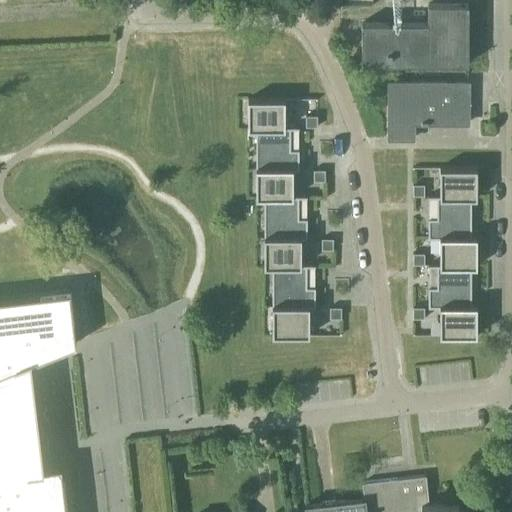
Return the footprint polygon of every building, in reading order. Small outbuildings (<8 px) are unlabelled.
[(466,63),(467,4),(427,4),(427,23),(362,22),(362,62),(466,63)] [(413,122),(467,122),(467,83),(390,83),(390,138),(413,138),(413,122)] [(247,128),(256,129),(285,129),(285,127),(284,98),(247,99),(247,128)] [(305,127),(317,127),(317,115),(305,115),(305,127)] [(298,149),(290,149),(290,142),(297,141),(297,128),(298,128),(298,127),(285,127),(285,129),(256,129),(256,169),(292,169),(298,169),(298,149)] [(439,168),(439,196),(439,198),(470,198),(476,198),(476,167),(439,168)] [(256,197),(264,197),(292,197),(292,196),(292,169),(256,169),(256,197)] [(313,169),(313,181),(325,181),(325,170),(313,169)] [(424,184),(413,184),(413,196),(424,196),(424,184)] [(301,238),(307,238),(307,218),(298,218),(298,210),(305,210),(305,197),(306,197),(306,196),(292,196),(292,197),(264,197),(264,238),(301,238)] [(428,218),(428,238),(439,238),(439,236),(470,236),(470,198),(439,198),(439,196),(428,196),(428,197),(429,197),(429,210),(436,210),(436,218),(428,218)] [(439,266),(470,267),(476,266),(476,236),(470,236),(439,236),(439,238),(439,264),(439,266)] [(264,238),(264,266),(272,266),(301,266),(301,264),(301,238),(264,238)] [(333,249),(333,238),(321,238),(321,249),(333,249)] [(412,253),(413,264),(424,264),(424,253),(412,253)] [(314,279),(314,266),(314,264),(301,264),(301,266),(272,266),(272,307),(309,307),(315,307),(315,287),(306,287),(306,279),(314,279)] [(437,287),(428,287),(428,307),(439,307),(439,305),(470,305),(470,267),(439,266),(439,264),(428,264),(428,266),(429,266),(429,279),(437,279),(437,287)] [(66,511),(61,465),(32,469),(31,461),(29,441),(28,433),(20,366),(76,343),(69,290),(0,298),(0,511),(66,511)] [(439,335),(476,335),(476,305),(470,305),(439,305),(439,307),(439,335)] [(272,307),(272,335),(309,335),(309,307),(272,307)] [(329,318),(341,318),(341,307),(329,307),(329,318)] [(424,307),(412,307),(412,318),(413,318),(424,318),(424,307)] [(459,511),(458,503),(431,502),(428,475),(363,482),(364,498),(307,505),(307,511),(459,511)]
